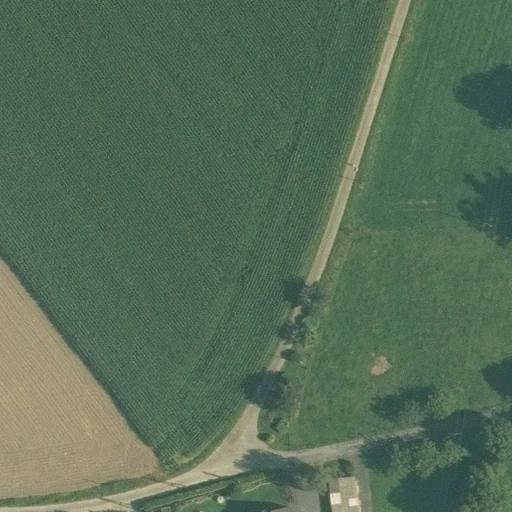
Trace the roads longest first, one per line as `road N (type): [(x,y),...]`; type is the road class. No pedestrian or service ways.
road 1 (unclassified): [(52,511),(177,485),(226,453),(316,282),(406,0)]
road 2 (track): [(511,415),(275,461),(226,453)]
